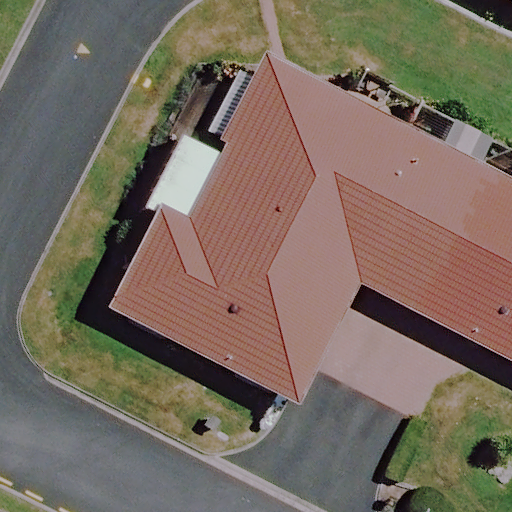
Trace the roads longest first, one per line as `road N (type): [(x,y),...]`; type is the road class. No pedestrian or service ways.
road 1 (residential): [(123,0),(0,234)]
road 2 (residential): [(176,511),(0,426)]
